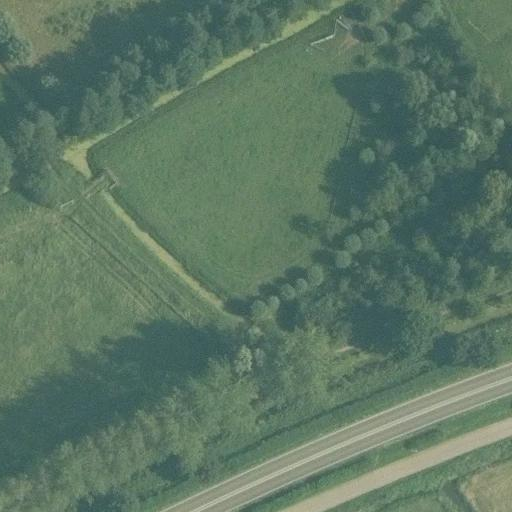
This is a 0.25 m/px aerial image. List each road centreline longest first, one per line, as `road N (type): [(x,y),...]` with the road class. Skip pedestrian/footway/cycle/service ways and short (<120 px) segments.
road 1 (trunk): [(511,380),(193,511)]
road 2 (unclassified): [(511,429),(304,511)]
